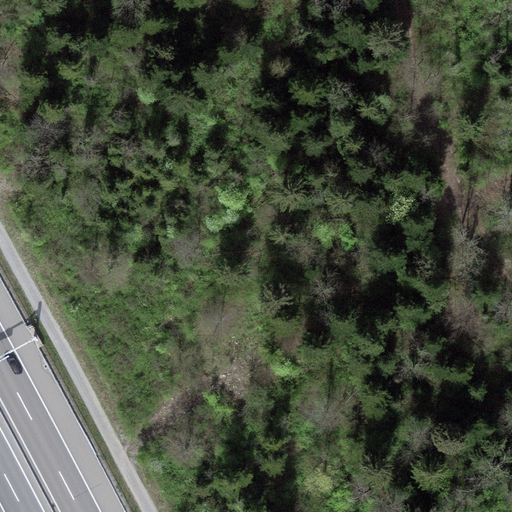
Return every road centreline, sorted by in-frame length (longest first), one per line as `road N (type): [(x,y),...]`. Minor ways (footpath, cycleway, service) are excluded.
road 1 (track): [(0,233),(149,511)]
road 2 (motorway): [(80,511),(0,360)]
